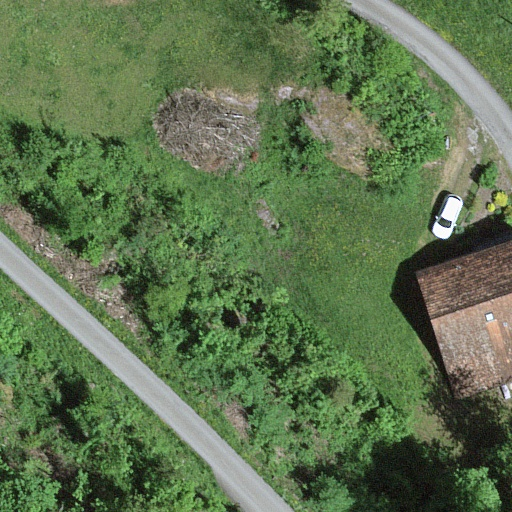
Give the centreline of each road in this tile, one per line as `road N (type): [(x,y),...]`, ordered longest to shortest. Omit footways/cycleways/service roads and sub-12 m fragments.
road 1 (unclassified): [(0,244),(276,511)]
road 2 (track): [(362,0),(453,54),(511,154)]
